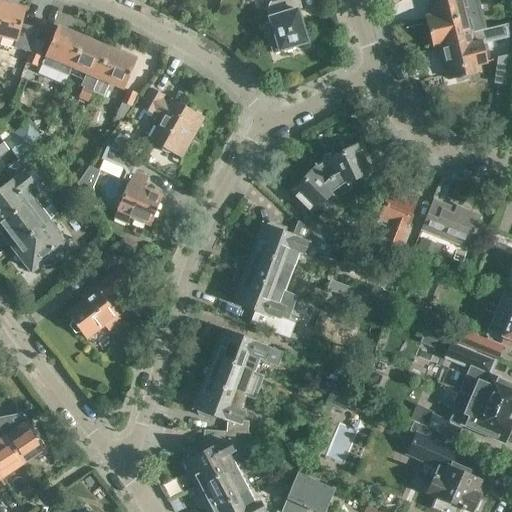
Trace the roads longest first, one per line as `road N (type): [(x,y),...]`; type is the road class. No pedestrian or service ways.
road 1 (residential): [(126,474),(177,302),(228,174),(271,122)]
road 2 (residential): [(271,122),(184,48),(78,0)]
road 3 (residential): [(0,309),(126,474)]
road 4 (residential): [(511,164),(447,161),(424,140),(383,72)]
road 5 (residential): [(271,122),(383,72)]
